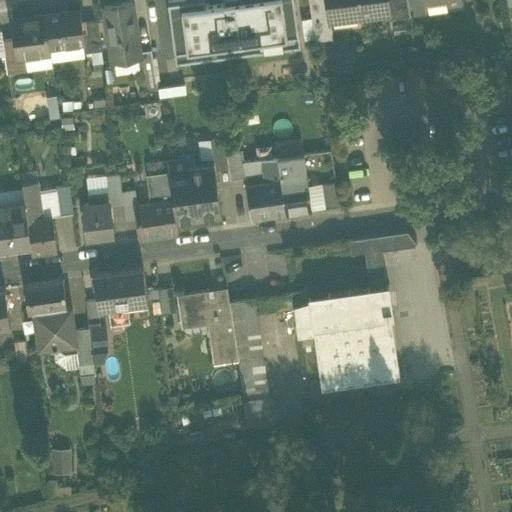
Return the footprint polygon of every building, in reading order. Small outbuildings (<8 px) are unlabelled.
[(223,0),(224,1),(205,3),(204,0),(170,0),(168,0),(176,60),(212,55),(211,47),(229,44),(230,52),(300,43),(294,0),(223,0)] [(326,0),(308,0),(311,17),(314,35),(331,32),(330,20),(329,20),(326,0)] [(326,0),(329,20),(330,20),(331,19),(331,18),(358,14),(359,16),(388,12),(389,12),(387,0),(326,0)] [(389,19),(410,16),(408,0),(387,0),(389,12),(388,12),(389,19)] [(424,0),(408,0),(410,16),(426,13),(425,6),(425,3),(424,0)] [(105,5),(112,57),(137,54),(140,53),(140,51),(133,2),(105,5)] [(82,8),(46,14),(50,47),(84,43),(87,42),(84,22),(82,8)] [(51,52),(50,47),(46,14),(13,19),(16,38),(18,57),(25,56),(51,52)] [(314,35),(311,17),(301,19),(304,40),(314,38),(314,35)] [(84,43),(85,53),(102,50),(98,20),(84,22),(87,42),(84,43)] [(7,73),(28,70),(25,56),(18,57),(16,38),(3,40),(7,73)] [(138,59),(143,91),(157,89),(151,50),(140,51),(140,53),(137,54),(138,59)] [(112,63),(138,59),(137,54),(112,57),(112,63)] [(159,98),(186,94),(184,83),(158,87),(159,98)] [(48,115),(57,114),(55,94),(46,95),(48,115)] [(215,168),(228,166),(226,150),(224,135),(211,136),(214,161),(215,168)] [(274,142),(275,157),(277,157),(294,154),(292,140),(274,142)] [(242,148),(226,150),(228,166),(230,179),(245,177),(243,161),(242,148)] [(280,174),(281,180),(306,176),(305,173),(307,173),(306,167),(304,167),(302,153),(294,154),(277,157),(280,174)] [(167,158),(169,171),(170,178),(191,175),(189,165),(194,164),(194,158),(188,155),(167,158)] [(264,176),(267,176),(280,174),(277,157),(275,157),(261,159),(263,175),(264,176)] [(243,161),(245,177),(263,175),(261,159),(243,161)] [(191,175),(170,178),(173,198),(176,220),(221,214),(215,168),(214,161),(194,164),(189,165),(191,175)] [(149,173),(153,202),(173,198),(170,178),(169,171),(149,173)] [(109,191),(110,205),(123,203),(120,173),(108,174),(109,191)] [(281,180),(280,174),(267,176),(268,182),(281,180)] [(311,209),(306,176),(281,180),(286,213),(311,209)] [(286,213),(281,180),(268,182),(246,186),(251,218),(286,213)] [(23,183),(24,196),(42,194),(40,181),(23,183)] [(320,184),(324,208),(340,205),(336,182),(320,184)] [(55,188),(58,214),(73,212),(69,186),(55,188)] [(123,192),(127,220),(139,218),(137,204),(138,204),(136,190),(123,192)] [(86,203),(88,236),(113,233),(110,205),(109,191),(90,192),(91,202),(86,203)] [(45,216),(42,194),(24,196),(25,202),(27,218),(45,216)] [(176,220),(173,198),(153,202),(138,204),(137,204),(139,218),(142,237),(178,232),(176,220)] [(11,246),(31,243),(27,218),(25,202),(0,205),(0,248),(11,247),(11,246)] [(53,215),(45,216),(27,218),(31,243),(32,252),(57,249),(53,215)] [(351,238),(353,251),(366,249),(366,250),(367,250),(365,236),(351,238)] [(386,275),(382,254),(365,258),(369,278),(386,275)] [(94,274),(96,294),(107,292),(109,303),(112,321),(130,319),(127,301),(146,298),(148,298),(143,268),(106,273),(94,274)] [(29,310),(34,310),(66,305),(63,279),(25,284),(29,310)] [(294,306),(298,336),(316,333),(315,328),(377,319),(390,317),(394,316),(389,283),(385,284),(371,286),(310,295),(309,288),(292,290),(294,306)] [(158,288),(161,313),(176,311),(174,286),(158,288)] [(208,323),(214,363),(238,359),(227,286),(177,293),(181,321),(208,317),(208,323)] [(0,325),(11,323),(6,287),(0,287),(0,325)] [(292,290),(253,296),(229,299),(244,394),(244,399),(246,413),(269,410),(267,396),(255,311),(294,306),(292,290)] [(98,305),(109,303),(107,292),(96,294),(97,298),(98,305)] [(97,298),(86,300),(88,321),(100,320),(98,305),(97,298)] [(148,317),(146,298),(127,301),(130,319),(148,317)] [(53,347),(56,346),(58,346),(58,344),(77,342),(75,329),(72,308),(68,305),(66,305),(34,310),(39,347),(53,345),(53,347)] [(182,327),(208,323),(208,317),(181,321),(182,327)] [(316,333),(324,389),(399,378),(397,364),(384,366),(377,319),(315,328),(316,333)] [(95,373),(89,327),(75,329),(77,342),(78,351),(77,351),(80,375),(95,373)] [(78,351),(77,342),(58,344),(58,346),(56,346),(65,353),(77,351),(78,351)] [(70,471),(69,446),(49,447),(50,471),(70,471)]
